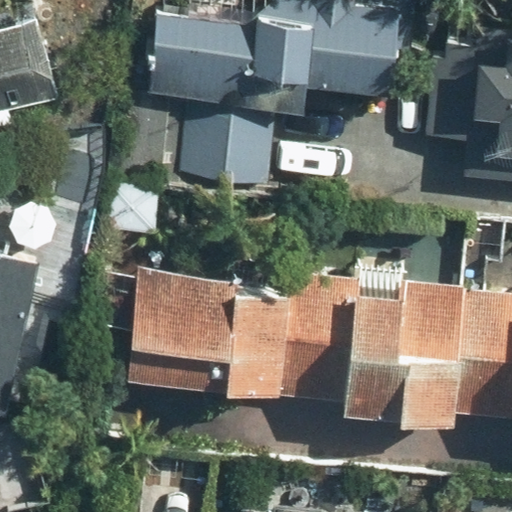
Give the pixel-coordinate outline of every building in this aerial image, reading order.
[(156,89),(195,92),(191,173),(275,177),(279,96),(311,98),(313,79),(395,83),(398,0),(268,0),(268,10),(160,5),(156,89)] [(0,97),(60,79),(37,5),(0,16),(0,97)] [(478,38),(444,35),(436,132),(468,135),(465,169),(511,173),(511,26),(479,24),(478,38)] [(0,331),(10,333),(31,319),(37,254),(9,251),(0,242),(0,331)] [(135,371),(286,379),(285,388),(350,392),(349,409),(458,414),(459,407),(511,409),(511,286),(465,284),(405,281),(404,291),(355,288),(356,278),(291,275),(291,285),(243,282),(243,273),(140,267),(135,371)]
